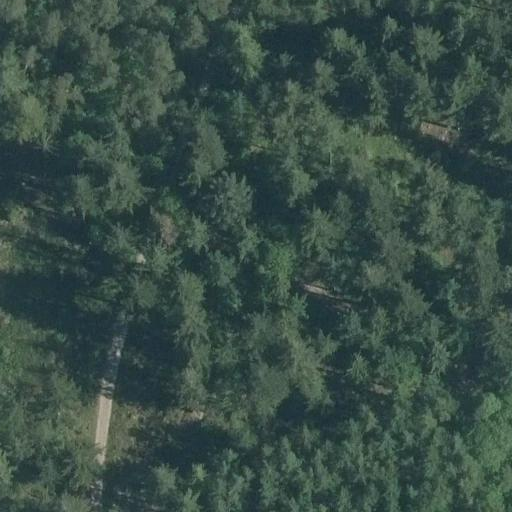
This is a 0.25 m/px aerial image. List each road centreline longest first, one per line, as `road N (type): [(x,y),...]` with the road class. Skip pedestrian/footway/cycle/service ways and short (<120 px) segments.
road 1 (track): [(161,200),(511,409)]
road 2 (track): [(95,511),(111,344),(161,200)]
road 3 (unknown): [(182,511),(191,433),(213,351),(199,308),(140,255)]
road 4 (track): [(161,200),(238,0)]
road 5 (unknown): [(143,190),(106,0)]
road 6 (track): [(0,99),(161,200)]
